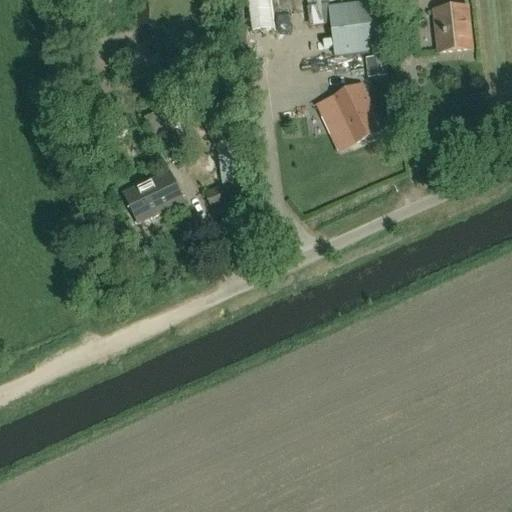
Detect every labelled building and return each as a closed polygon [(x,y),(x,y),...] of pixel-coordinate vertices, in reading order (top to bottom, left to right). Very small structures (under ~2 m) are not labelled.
[(334,59),(383,53),(377,2),(328,8),(334,59)] [(434,13),(439,55),(472,52),(467,9),(434,13)] [(384,58),(370,60),(372,75),(386,73),(384,58)] [(360,86),(329,100),(330,101),(332,107),(350,143),(352,147),(383,132),(363,92),(360,86)] [(149,134),(154,131),(168,163),(181,157),(180,153),(190,149),(172,109),(144,121),(149,134)] [(122,136),(130,133),(125,119),(116,123),(122,136)] [(138,227),(184,204),(170,175),(124,197),(138,227)] [(212,213),(236,203),(229,185),(204,194),(212,213)]
